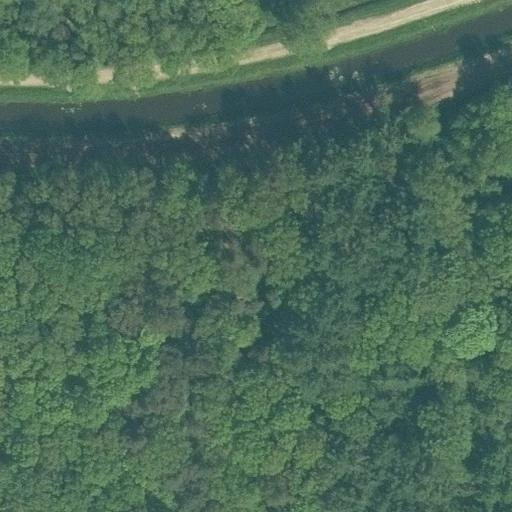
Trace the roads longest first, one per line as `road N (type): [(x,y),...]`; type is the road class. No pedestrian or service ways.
road 1 (track): [(0,152),(101,152),(311,120),(511,54)]
road 2 (track): [(0,78),(195,66),(335,36),(448,0)]
